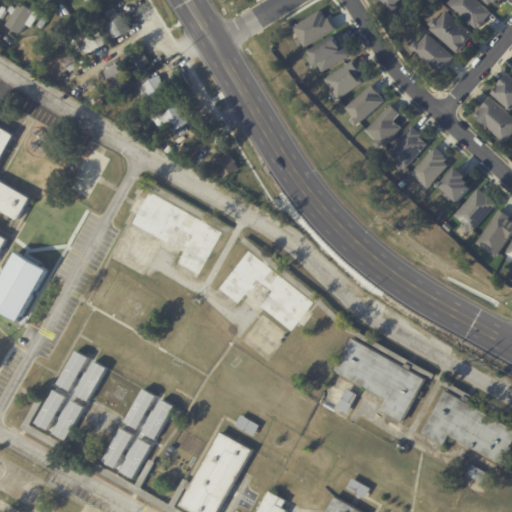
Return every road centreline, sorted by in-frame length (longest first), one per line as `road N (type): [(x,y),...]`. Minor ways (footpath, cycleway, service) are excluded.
road 1 (primary): [(190,0),(320,205),(374,262),(439,309),(511,345)]
road 2 (residential): [(350,0),(408,87),(511,180)]
